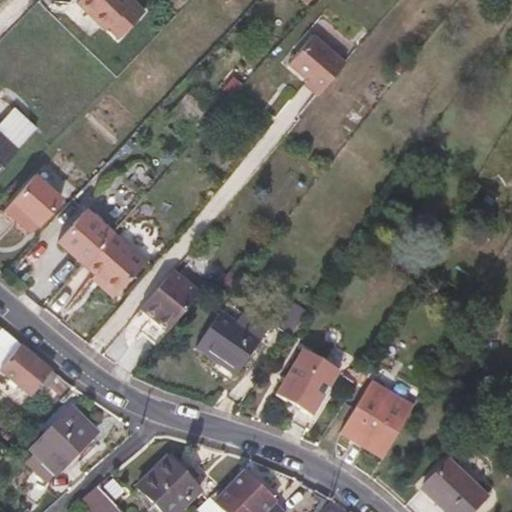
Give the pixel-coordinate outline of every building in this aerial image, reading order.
[(147,18),(128,0),(87,0),(78,10),(98,29),(101,28),(119,45),(147,18)] [(316,101),(320,97),(344,68),(312,40),(288,68),(305,85),(302,88),(316,101)] [(0,162),(12,149),(33,128),(12,108),(0,120),(0,162)] [(29,231),(59,197),(34,174),(4,208),(29,231)] [(82,263),(110,232),(84,209),(56,240),(82,263)] [(82,263),(93,273),(89,278),(110,296),(142,259),(111,231),(110,232),(82,263)] [(162,336),(196,295),(170,271),(134,313),(162,336)] [(287,336),(305,311),(292,302),(275,327),(287,336)] [(231,381),(254,346),(215,319),(190,353),(231,381)] [(0,328),(0,370),(27,393),(48,367),(0,328)] [(308,415),(336,370),(300,348),(272,394),(308,415)] [(385,396),(366,384),(354,377),(339,403),(351,410),(335,436),(368,455),(383,431),(369,420),(385,396)] [(94,433),(82,421),(69,408),(29,449),(34,454),(25,463),(44,482),(53,473),(55,474),(90,437),(94,433)] [(174,511),(197,490),(194,487),(199,482),(170,452),(135,486),(159,511),(174,511)] [(476,511),(485,504),(447,467),(420,493),(438,511),(476,511)] [(282,511),(283,511),(240,470),(212,500),(223,511),(282,511)] [(119,511),(95,486),(74,504),(82,511),(119,511)]
